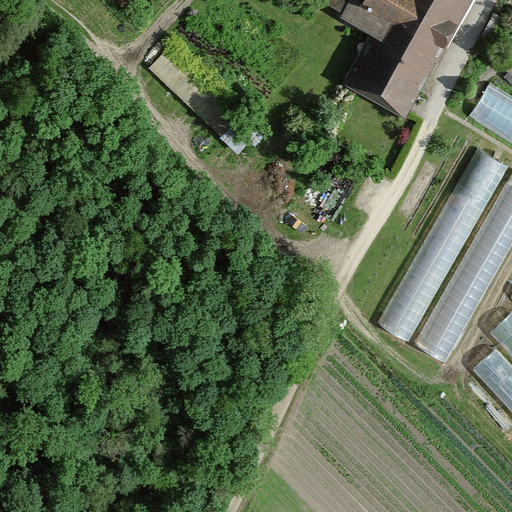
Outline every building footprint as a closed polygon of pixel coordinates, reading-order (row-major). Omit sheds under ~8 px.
[(299,0),(306,9),(318,0),(299,0)] [(351,0),(348,10),(373,31),(344,81),(410,116),(472,0),(351,0)] [(511,141),(511,98),(487,84),(468,117),(511,141)] [(417,341),(502,157),(470,142),(384,326),(417,341)] [(452,361),(511,240),(511,165),(509,163),(418,345),(452,361)] [(511,350),(511,309),(491,328),(511,350)] [(475,364),(511,405),(511,355),(500,342),(475,364)]
